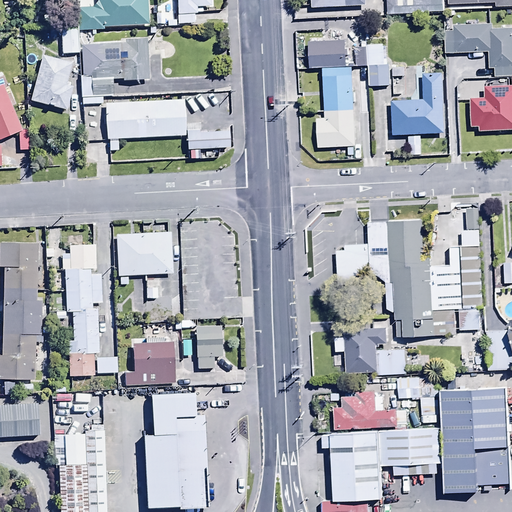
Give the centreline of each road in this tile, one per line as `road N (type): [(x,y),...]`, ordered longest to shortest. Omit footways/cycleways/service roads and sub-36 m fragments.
road 1 (residential): [(268,185),(0,199)]
road 2 (tertiary): [(275,430),(268,185)]
road 3 (residential): [(511,172),(268,185)]
road 4 (tertiary): [(268,185),(261,0)]
